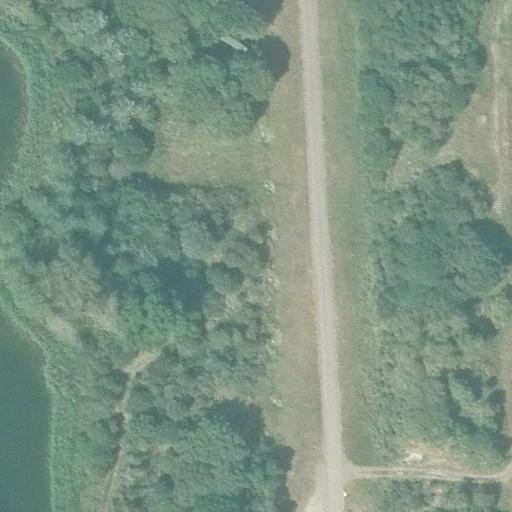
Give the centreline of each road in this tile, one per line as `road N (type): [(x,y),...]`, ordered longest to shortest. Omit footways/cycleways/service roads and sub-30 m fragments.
road 1 (track): [(333,511),(305,0)]
road 2 (track): [(511,208),(503,0)]
